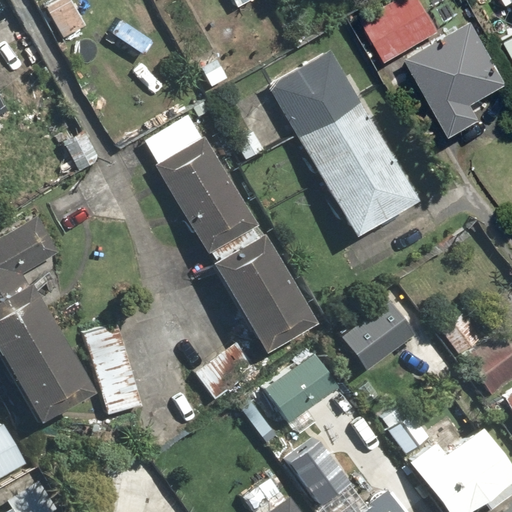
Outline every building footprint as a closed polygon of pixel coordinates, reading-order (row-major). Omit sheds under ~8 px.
[(63,0),(42,0),(34,5),(54,39),(78,25),(63,0)] [(247,0),(221,0),(229,11),(247,0)] [(440,0),(423,10),(417,0),(392,0),(355,22),(380,66),(396,57),(442,137),(473,120),(466,106),(504,84),(467,19),(438,36),(433,28),(457,14),(449,0),(440,0)] [(162,43),(136,61),(146,76),(172,58),(162,43)] [(325,48),(259,84),(341,236),(408,200),(325,48)] [(208,51),(189,62),(205,88),(224,76),(208,51)] [(76,129),(55,141),(72,171),(93,160),(76,129)] [(193,253),(246,222),(197,139),(145,170),(193,253)] [(53,249),(32,212),(0,231),(0,382),(22,422),(81,388),(14,272),(53,249)] [(249,228),(197,259),(251,350),(303,319),(249,228)] [(376,298),(327,336),(354,371),(403,332),(376,298)] [(113,318),(76,327),(98,414),(136,404),(113,318)] [(421,323),(393,348),(419,377),(447,352),(421,323)] [(476,351),(458,363),(481,396),(511,374),(511,361),(502,346),(482,359),(476,351)] [(250,382),(223,347),(189,374),(216,408),(250,382)] [(255,391),(281,424),(331,385),(305,352),(255,391)] [(511,385),(493,401),(511,425),(511,385)] [(421,436),(390,399),(369,416),(399,453),(421,436)] [(426,437),(395,461),(436,511),(461,511),(472,504),(478,511),(479,511),(511,485),(511,477),(471,427),(459,436),(435,406),(414,423),(426,437)] [(0,431),(0,474),(18,465),(0,431)] [(81,449),(77,511),(110,511),(114,451),(81,449)] [(290,477),(309,505),(347,479),(327,451),(290,477)] [(29,477),(0,495),(0,500),(7,511),(34,511),(47,504),(29,477)] [(394,511),(398,509),(379,482),(338,511),(394,511)] [(301,511),(285,491),(258,511),(301,511)]
